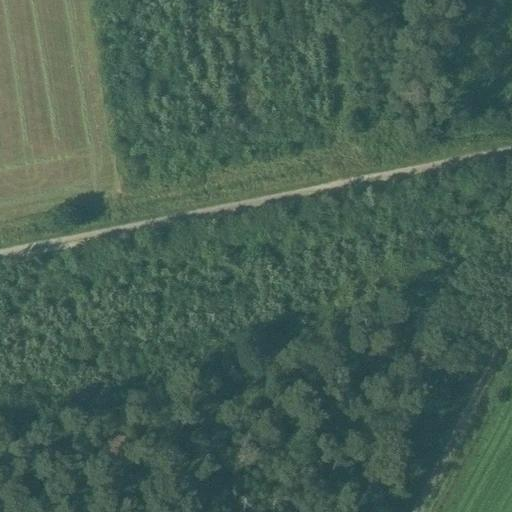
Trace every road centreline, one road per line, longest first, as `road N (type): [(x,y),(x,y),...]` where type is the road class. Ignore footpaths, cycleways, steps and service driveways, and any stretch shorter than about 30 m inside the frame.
road 1 (track): [(511,147),(0,254)]
road 2 (track): [(511,334),(418,511)]
